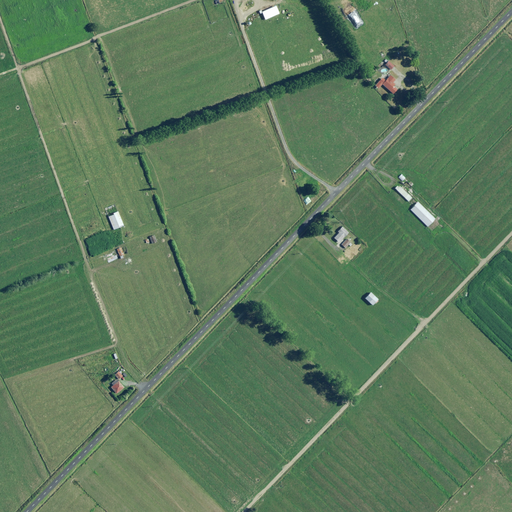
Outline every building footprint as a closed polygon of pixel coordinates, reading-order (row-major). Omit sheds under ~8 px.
[(279,13),(275,6),(262,12),(265,19),(279,13)] [(394,66),(388,61),(385,65),(391,70),(394,66)] [(395,79),(390,75),(385,80),(382,77),(375,86),(378,88),(382,84),(392,94),(398,88),(392,83),(395,79)] [(398,187),(397,186),(394,188),(408,201),(411,197),(399,186),(398,187)] [(435,219),(417,202),(410,209),(427,226),(435,219)] [(123,226),(116,204),(105,208),(113,230),(123,226)] [(348,233),(342,227),(338,231),(339,232),(333,238),(338,242),(348,233)] [(350,243),(347,239),(341,245),(345,248),(350,243)] [(125,257),(121,247),(117,249),(120,258),(123,257),(125,257)] [(117,255),(115,250),(105,254),(107,260),(117,255)] [(377,299),(370,292),(364,298),(372,305),(377,299)] [(124,387),(119,381),(110,387),(116,394),(124,387)]
